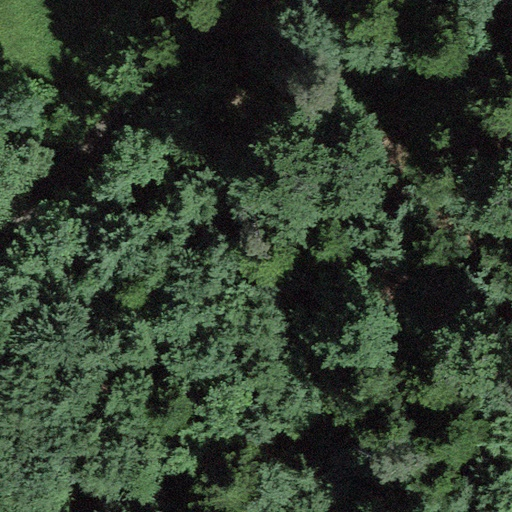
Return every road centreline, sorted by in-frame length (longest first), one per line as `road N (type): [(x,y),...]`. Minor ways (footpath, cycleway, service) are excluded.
road 1 (trunk): [(341,511),(0,192)]
road 2 (track): [(257,0),(0,233)]
